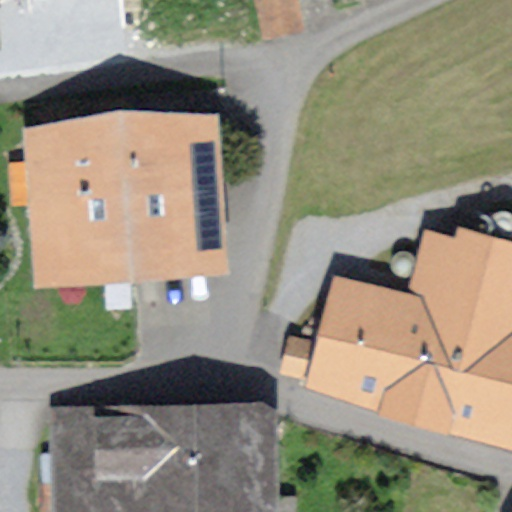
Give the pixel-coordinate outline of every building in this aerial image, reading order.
[(302,30),(295,0),(260,0),(268,37),(302,30)] [(332,0),(299,0),(305,19),(336,11),(332,0)] [(205,249),(198,150),(144,154),(141,116),(100,119),(103,156),(49,160),(56,260),(205,249)] [(412,313),(340,294),(326,349),(295,340),(287,369),(506,427),(511,402),(511,244),(472,234),(465,258),(429,249),(412,313)] [(223,511),(259,511),(257,422),(93,424),(93,408),(57,408),(58,511),(223,511)]
